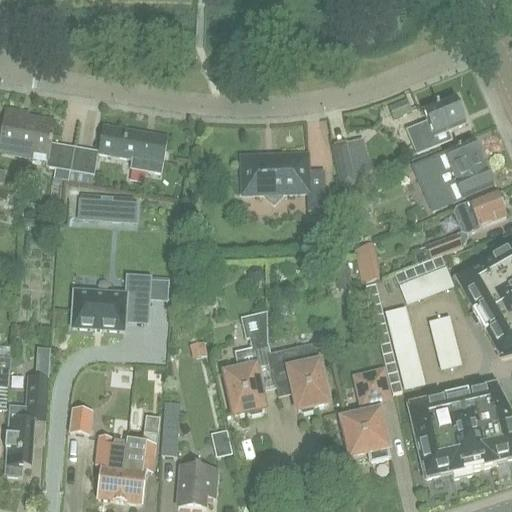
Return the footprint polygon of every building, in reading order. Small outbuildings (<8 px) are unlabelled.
[(465,127),(460,118),(453,100),(421,113),(426,125),(406,133),(416,159),(452,144),(448,135),(465,127)] [(388,110),(393,122),(411,114),(406,102),(388,110)] [(44,170),(70,175),(74,151),(50,147),(54,125),(18,119),(19,115),(5,113),(0,144),(0,149),(46,158),(44,170)] [(102,129),(97,155),(97,157),(132,163),(131,173),(160,178),(167,140),(102,129)] [(472,143),(443,156),(411,169),(421,191),(482,165),(472,143)] [(372,175),(370,165),(352,169),(347,146),(333,149),(342,191),(355,186),(368,181),(367,176),(372,175)] [(93,179),(97,157),(97,155),(74,151),(70,175),(93,179)] [(307,174),(306,158),(276,159),(276,163),(241,164),(242,198),(261,197),(273,208),(284,196),(306,196),(307,214),(324,213),(323,174),(307,174)] [(492,188),(482,165),(421,191),(431,215),(492,188)] [(361,195),(342,202),(349,219),(367,211),(361,195)] [(505,221),(500,209),(504,205),(501,198),(496,198),(495,195),(468,206),(456,211),(453,216),(461,236),(466,238),(479,233),(478,231),(505,221)] [(111,225),(112,205),(113,201),(101,200),(100,204),(80,203),(79,223),(111,225)] [(33,228),(33,241),(52,242),(52,228),(33,228)] [(430,263),(462,251),(457,236),(424,249),(430,263)] [(368,245),(356,250),(363,285),(375,281),(368,247),(368,245)] [(511,249),(508,252),(506,248),(504,249),(491,257),(493,261),(457,281),(475,312),(473,313),(485,334),(487,333),(501,358),(511,355),(511,249)] [(441,260),(432,263),(436,273),(445,269),(441,260)] [(436,273),(432,263),(423,267),(426,276),(436,273)] [(426,276),(423,267),(413,271),(417,280),(426,276)] [(417,280),(413,271),(404,274),(408,284),(417,280)] [(408,284),(404,274),(394,278),(398,288),(408,284)] [(124,331),(126,303),(150,305),(152,277),(126,275),(125,295),(74,292),(72,328),(124,331)] [(373,318),(383,315),(381,305),(371,308),(373,318)] [(382,356),(392,354),(390,344),(380,347),(382,356)] [(327,406),(318,366),(317,366),(313,348),(269,358),(267,349),(266,349),(275,389),(291,385),(297,413),(327,406)] [(275,389),(266,349),(235,356),(239,374),(225,377),(234,418),(263,411),(257,383),(273,380),(275,389)] [(385,366),(395,364),(392,354),(382,356),(385,366)] [(98,417),(99,365),(55,364),(53,416),(98,417)] [(387,376),(397,374),(395,364),(385,366),(387,376)] [(371,465),(388,460),(375,405),(390,402),(383,373),(356,379),(365,418),(342,423),(351,458),(368,454),(371,465)] [(31,471),(33,448),(43,449),(48,381),(48,377),(37,376),(37,381),(27,381),(25,424),(22,424),(23,412),(11,411),(9,438),(6,438),(5,452),(8,452),(7,470),(7,480),(23,481),(23,471),(31,471)] [(495,465),(511,460),(511,424),(510,415),(496,389),(468,395),(467,393),(444,398),(444,400),(409,408),(425,480),(450,475),(451,477),(453,476),(454,480),(471,476),(470,472),(496,467),(495,465)] [(179,407),(163,406),(160,459),(176,460),(179,407)] [(126,445),(123,472),(119,505),(141,508),(145,475),(151,476),(158,422),(145,420),(142,447),(126,445)] [(119,505),(123,472),(107,470),(111,443),(98,442),(95,469),(101,470),(97,502),(119,505)] [(243,443),(234,445),(239,463),(248,460),(243,443)] [(216,473),(180,471),(177,510),(200,511),(204,511),(206,500),(214,501),(216,473)]
